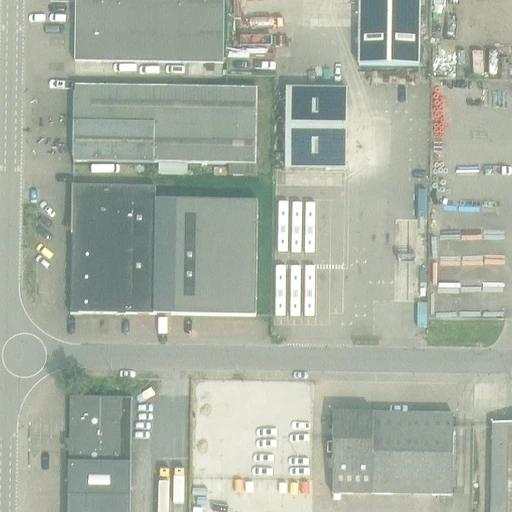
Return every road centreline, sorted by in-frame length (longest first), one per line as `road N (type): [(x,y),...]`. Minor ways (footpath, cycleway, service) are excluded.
road 1 (unclassified): [(8,352),(511,356)]
road 2 (unknown): [(391,354),(351,23)]
road 3 (unclassified): [(8,238),(11,0)]
road 4 (unclassified): [(5,511),(8,352)]
